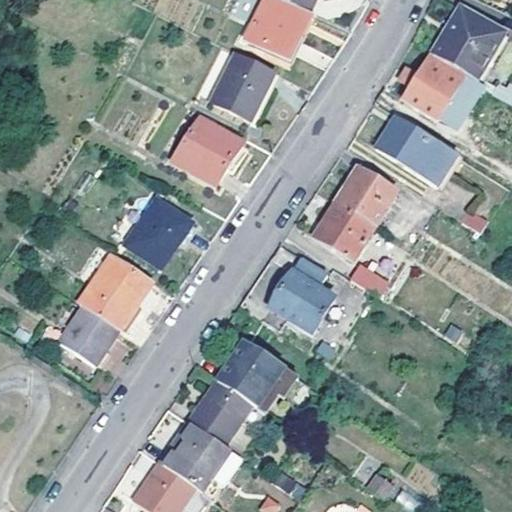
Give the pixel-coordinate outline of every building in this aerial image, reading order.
[(310,19),(268,0),(248,42),(288,61),(310,19)] [(267,0),(268,0),(310,19),(319,0),(267,0)] [(432,59),(475,85),(501,38),(459,12),(432,59)] [(274,78),(235,60),(211,107),(249,126),(274,78)] [(408,90),(397,110),(433,133),(459,89),(423,66),(415,80),(405,74),(399,85),(408,90)] [(511,104),(511,81),(501,76),(491,93),(511,104)] [(242,148),(200,122),(174,165),(213,190),(242,148)] [(438,193),(460,161),(427,141),(396,122),(375,153),(438,193)] [(355,172),(333,209),(334,209),(373,232),(395,196),(355,172)] [(189,227),(156,203),(126,247),(159,271),(189,227)] [(334,209),(333,209),(313,241),(353,266),(373,232),(334,209)] [(483,233),(488,220),(465,212),(460,225),(483,233)] [(153,282),(113,256),(78,305),(84,309),(119,332),(153,282)] [(350,283),(358,290),(370,297),(387,269),(375,262),(366,277),(357,272),(350,283)] [(325,279),(299,263),(260,325),(278,336),(285,323),(311,340),(333,304),(317,293),(325,279)] [(119,332),(84,309),(58,346),(92,368),(119,332)] [(254,412),(258,415),(285,373),(246,347),(219,387),(190,430),(160,472),(132,509),(138,511),(180,511),(193,495),(198,498),(229,456),(224,453),(254,412)] [(258,415),(265,419),(292,379),(285,373),(258,415)] [(298,499),(306,488),(270,464),(262,476),(298,499)] [(385,502),(396,485),(375,472),(365,489),(385,502)] [(400,491),(395,503),(414,511),(419,499),(400,491)] [(265,497),(258,511),(259,511),(277,511),(281,504),(265,497)]
